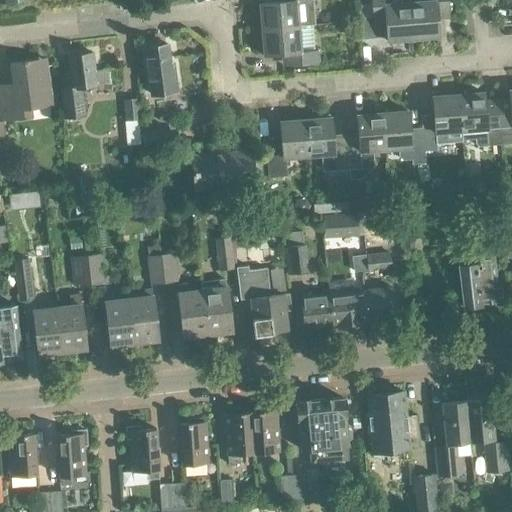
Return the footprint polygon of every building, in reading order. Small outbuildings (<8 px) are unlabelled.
[(262,30),(298,27),(296,2),(313,1),(313,0),(284,0),(284,3),(260,4),(262,30)] [(396,0),(370,0),(372,19),(385,18),(387,42),(412,40),(409,4),(397,5),(396,0)] [(434,0),(435,2),(409,4),(412,40),(438,38),(436,14),(449,13),(447,0),(434,0)] [(298,27),(262,30),(264,57),(288,54),(289,67),(318,65),(317,52),(300,53),(298,27)] [(168,46),(144,49),(148,82),(150,97),(177,93),(175,78),(173,64),(171,65),(168,46)] [(67,72),(69,87),(61,88),(65,117),(84,115),(80,88),(97,86),(96,83),(104,83),(103,70),(95,71),(92,54),(67,57),(70,72),(67,72)] [(0,87),(0,106),(2,121),(31,118),(29,102),(49,99),(50,107),(51,107),(45,60),(27,62),(27,61),(24,61),(24,63),(12,64),(14,85),(0,87)] [(511,128),(511,91),(508,92),(510,117),(498,118),(501,146),(511,145),(511,128)] [(477,148),(501,146),(498,118),(485,119),(483,95),(458,97),(460,132),(461,142),(472,141),(473,144),(477,148)] [(422,124),(423,136),(424,153),(437,152),(436,134),(460,132),(458,97),(432,99),(434,123),(422,124)] [(141,120),(139,99),(123,100),(125,122),(141,120)] [(401,161),(411,160),(412,166),(425,165),(424,153),(423,136),(410,137),(408,113),(383,115),(385,151),(396,150),(397,158),(401,161)] [(373,152),(385,151),(383,115),(357,117),(358,141),(346,142),(349,181),(363,180),(374,167),(373,152)] [(321,183),(349,181),(346,142),(333,143),(331,119),(305,121),(308,157),(319,156),(321,183)] [(308,157),(305,121),(279,123),(281,148),(270,149),(272,177),(284,176),(283,159),(308,157)] [(178,130),(146,132),(147,146),(179,143),(178,130)] [(195,191),(247,187),(247,195),(263,194),(260,152),(244,154),(220,156),(220,152),(209,153),(210,157),(193,158),(195,191)] [(85,177),(72,179),(75,206),(88,204),(85,177)] [(498,200),(496,181),(480,183),(482,202),(483,202),(498,200)] [(20,194),(22,211),(41,208),(39,192),(20,194)] [(390,196),(364,198),(365,212),(391,210),(390,196)] [(324,214),(323,204),(314,205),(314,215),(324,214)] [(323,215),(324,238),(360,237),(359,213),(323,215)] [(485,239),(504,236),(503,229),(501,219),(483,222),(485,239)] [(511,227),(503,229),(504,236),(507,259),(511,258),(511,227)] [(285,248),(289,248),(304,246),(303,232),(284,235),(285,248)] [(230,238),(215,240),(219,272),(234,270),(230,238)] [(305,246),(304,246),(289,248),(292,276),(307,274),(305,246)] [(492,252),(456,257),(462,307),(464,307),(466,310),(475,309),(476,306),(480,305),(480,304),(500,302),(498,282),(495,282),(492,252)] [(390,254),(366,257),(368,273),(391,271),(390,254)] [(101,255),(87,256),(90,284),(104,283),(101,255)] [(174,255),(161,256),(164,284),(177,282),(174,255)] [(90,284),(87,256),(74,258),(77,286),(90,284)] [(164,284),(161,256),(147,258),(151,286),(164,284)] [(28,260),(15,261),(19,301),(33,299),(28,260)] [(241,301),(250,300),(254,336),(271,334),(271,332),(288,330),(286,312),(291,311),(289,295),(270,297),(267,270),(249,272),(249,268),(237,269),(241,301)] [(201,282),(202,291),(207,335),(231,332),(226,287),(225,288),(225,280),(212,281),(201,282)] [(207,335),(202,291),(190,293),(189,284),(177,285),(183,338),(207,335)] [(334,328),(365,324),(361,292),(352,293),(350,284),(328,287),(329,296),(333,327),(334,327),(334,328)] [(393,289),(361,292),(365,324),(366,324),(396,320),(393,289)] [(128,300),(134,344),(158,341),(152,291),(140,292),(141,299),(128,300)] [(70,307),(56,309),(62,352),(85,350),(79,295),(69,297),(70,307)] [(305,331),(333,327),(329,296),(301,299),(305,331)] [(134,344),(128,300),(105,303),(110,347),(134,344)] [(15,307),(0,308),(0,310),(2,323),(0,323),(0,365),(2,362),(2,361),(22,359),(15,307)] [(62,352),(56,309),(33,312),(38,355),(62,352)] [(403,393),(367,397),(373,458),(390,457),(389,452),(420,449),(417,417),(406,418),(403,393)] [(331,400),(312,402),(296,404),(301,451),(310,450),(311,465),(317,464),(335,462),(348,461),(347,446),(343,399),(331,400)] [(466,403),(470,443),(484,441),(485,457),(495,456),(496,472),(509,471),(507,443),(494,444),(490,400),(466,403)] [(456,444),(470,443),(466,403),(442,405),(446,449),(435,450),(438,478),(449,477),(448,461),(457,460),(456,444)] [(259,413),(251,414),(254,455),(279,453),(276,412),(274,412),(274,408),(258,409),(259,413)] [(239,456),(254,455),(251,414),(242,414),(242,410),(227,412),(227,415),(225,415),(228,466),(240,465),(239,456)] [(187,424),(179,425),(181,466),(208,464),(205,423),(203,423),(203,420),(187,421),(187,424)] [(147,472),(147,481),(159,480),(156,430),(142,431),(141,428),(126,429),(127,444),(130,444),(132,473),(147,472)] [(56,437),(60,487),(72,486),(71,477),(85,476),(83,447),(87,447),(86,431),(70,432),(71,436),(56,437)] [(10,436),(7,437),(10,478),(37,476),(34,435),(25,435),(25,432),(9,433),(10,436)] [(438,511),(434,476),(412,478),(415,511),(438,511)] [(292,477),(280,477),(281,503),(294,502),(292,477)] [(325,502),(323,479),(306,480),(308,504),(325,502)] [(219,482),(221,507),(234,506),(232,481),(219,482)] [(172,485),(174,510),(186,509),(184,484),(172,485)] [(161,511),(169,510),(174,510),(172,485),(159,486),(161,511)] [(62,511),(62,492),(49,493),(50,511),(62,511)] [(37,511),(50,511),(49,493),(37,494),(37,511)]
